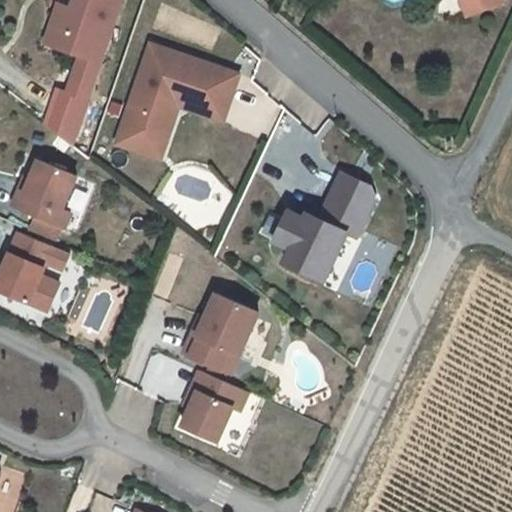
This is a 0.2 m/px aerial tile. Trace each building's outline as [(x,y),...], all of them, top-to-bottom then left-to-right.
[(109,0),(63,0),(62,6),(49,2),(43,23),(37,42),(52,47),(72,53),(64,79),(60,90),(60,91),(53,88),(40,125),(65,144),(79,97),(80,96),(83,85),(94,51),(109,0)] [(461,0),(474,26),(508,9),(503,0),(461,0)] [(145,41),(116,126),(153,138),(159,121),(170,113),(173,103),(176,95),(178,87),(192,92),(189,99),(220,109),(233,71),(145,41)] [(176,95),(173,103),(217,117),(220,109),(189,99),(192,92),(178,87),(176,95)] [(116,126),(112,141),(155,156),(170,113),(159,121),(153,138),(116,126)] [(71,174),(33,158),(25,178),(18,192),(13,190),(7,205),(58,227),(65,211),(56,208),(71,174)] [(279,256),(320,275),(342,227),(351,231),(369,193),(364,179),(335,166),(313,212),(301,207),(299,211),(283,204),(269,235),(285,243),(279,256)] [(25,178),(19,175),(13,190),(18,192),(25,178)] [(14,232),(0,264),(0,291),(42,310),(54,283),(35,275),(41,262),(48,246),(14,232)] [(41,262),(57,269),(64,253),(48,246),(41,262)] [(255,307),(212,289),(194,330),(190,329),(181,349),(228,369),(255,307)] [(246,388),(197,366),(189,385),(195,388),(188,404),(180,422),(216,437),(230,403),(238,406),(246,388)] [(195,388),(189,385),(182,401),(188,404),(195,388)]
